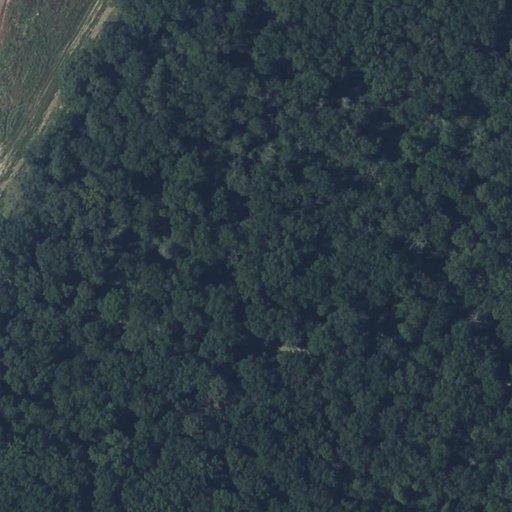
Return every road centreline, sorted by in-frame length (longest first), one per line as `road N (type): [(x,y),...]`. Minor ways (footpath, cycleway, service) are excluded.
road 1 (track): [(511,374),(266,330),(89,314),(0,270)]
road 2 (track): [(111,511),(0,340)]
